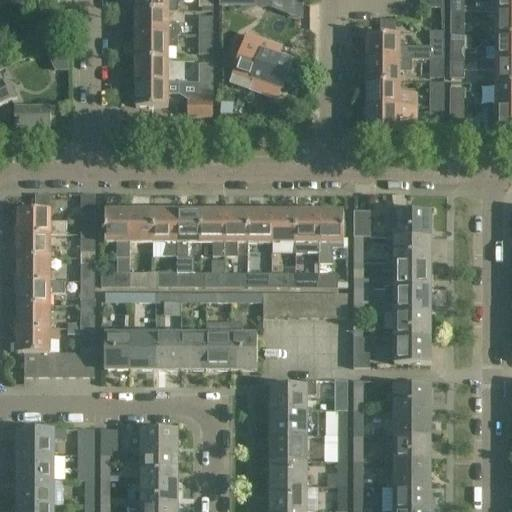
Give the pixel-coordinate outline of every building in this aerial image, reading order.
[(177,14),(177,0),(135,0),(136,13),(168,13),(168,14),(177,14)] [(213,9),(212,0),(198,0),(199,9),(213,9)] [(219,0),(219,9),(256,9),(256,7),(256,0),(219,0)] [(443,0),(419,0),(420,9),(443,10),(443,0)] [(449,0),(450,14),(465,14),(464,0),(449,0)] [(496,14),(511,14),(511,0),(495,0),(496,1),(476,1),(475,14),(496,14)] [(168,13),(136,13),(135,37),(177,37),(179,37),(179,26),(168,26),(168,14),(168,13)] [(465,14),(450,14),(449,38),(465,38),(465,14)] [(511,38),(511,14),(496,14),(496,38),(511,38)] [(198,37),(212,37),(213,19),(199,19),(198,37)] [(366,37),(366,62),(412,62),(429,62),(443,62),(443,34),(429,34),(429,48),(398,48),(398,37),(366,37)] [(135,37),(135,61),(168,61),(168,49),(177,49),(177,37),(135,37)] [(212,57),(212,37),(198,37),(198,56),(212,57)] [(465,38),(449,38),(449,61),(464,62),(465,38)] [(511,61),(511,38),(496,38),(495,49),(487,49),(487,61),(487,62),(511,61)] [(291,62),(261,52),(258,60),(244,55),(234,84),(249,90),(253,80),(281,89),(291,62)] [(168,61),(135,61),(135,85),(167,85),(168,61)] [(464,81),(464,62),(449,61),(449,81),(464,81)] [(495,86),(511,85),(511,61),(487,62),(487,61),(480,61),(480,72),(495,72),(495,86)] [(362,76),(362,83),(365,85),(366,85),(398,86),(398,73),(412,73),(412,62),(366,62),(366,74),(365,74),(362,76)] [(443,81),(443,62),(429,62),(429,81),(443,81)] [(199,67),(198,85),(212,85),(212,67),(199,67)] [(0,78),(0,108),(17,100),(9,81),(3,84),(0,78)] [(429,110),(443,110),(443,84),(429,84),(429,110)] [(135,85),(135,109),(167,109),(167,96),(179,97),(179,85),(167,85),(135,85)] [(212,105),(212,85),(198,85),(198,100),(187,100),(187,119),(211,119),(211,104),(212,105)] [(398,86),(366,85),(366,109),(417,110),(417,96),(398,96),(398,86)] [(511,85),(495,86),(495,109),(511,109),(511,85)] [(450,91),(450,109),(465,109),(465,91),(450,91)] [(51,108),(15,108),(15,129),(50,129),(51,108)] [(417,110),(366,109),(365,134),(398,134),(398,122),(417,122),(417,110)] [(464,133),(465,109),(450,109),(449,133),(464,133)] [(483,110),(483,142),(511,141),(511,109),(495,109),(495,111),(483,110)] [(443,110),(429,110),(429,133),(443,134),(443,110)] [(80,196),(80,236),(95,236),(95,213),(95,196),(80,196)] [(17,211),(17,235),(50,236),(66,236),(66,223),(50,223),(50,211),(17,211)] [(130,276),(130,245),(129,245),(129,212),(105,212),(105,245),(116,245),(116,276),(101,276),(101,290),(129,290),(129,276),(130,276)] [(129,245),(130,245),(153,245),(153,213),(129,212),(129,245)] [(153,213),(153,245),(165,245),(165,259),(176,259),(176,213),(153,213)] [(200,213),(176,213),(176,259),(188,259),(188,245),(200,245),(200,213)] [(224,213),(200,213),(200,245),(213,245),(213,259),(225,259),(225,245),(224,245),(224,213)] [(224,213),(224,245),(225,245),(225,259),(237,259),(238,245),(247,245),(247,213),(224,213)] [(271,213),(247,213),(247,245),(271,245),(271,213)] [(271,245),(295,246),(295,213),(271,213),(271,245)] [(318,254),(318,213),(295,213),(295,246),(295,256),(309,256),(309,254),(318,254)] [(318,213),(318,254),(319,254),(319,266),(333,266),(333,246),(343,246),(343,214),(318,213)] [(354,239),(364,239),(370,239),(369,214),(354,214),(354,239)] [(394,240),(430,240),(430,214),(394,214),(394,240)] [(50,260),(50,236),(17,235),(17,259),(50,260)] [(95,236),(80,236),(80,260),(95,260),(95,236)] [(354,264),(363,264),(364,239),(354,239),(354,264)] [(394,264),(430,265),(430,240),(394,240),(394,264)] [(50,283),(50,260),(17,259),(17,283),(50,283)] [(95,260),(80,260),(80,283),(94,283),(95,260)] [(353,289),(363,290),(363,264),(354,264),(353,289)] [(394,290),(430,290),(430,265),(394,264),(394,280),(384,280),(384,289),(394,289),(394,290)] [(129,290),(153,290),(153,276),(130,276),(129,276),(129,290)] [(153,276),(153,290),(176,290),(176,276),(153,276)] [(176,276),(176,290),(195,290),(195,276),(176,276)] [(205,290),(224,290),(224,276),(205,276),(205,290)] [(243,276),(224,276),(224,290),(242,290),(243,276)] [(252,290),(271,291),(271,276),(252,276),(252,290)] [(271,276),(271,291),(290,291),(290,276),(271,276)] [(300,291),(318,291),(318,277),(300,276),(300,291)] [(318,277),(318,291),(337,291),(338,277),(318,277)] [(50,283),(17,283),(17,307),(50,307),(50,295),(64,295),(64,283),(50,283)] [(94,283),(80,283),(80,307),(94,307),(94,283)] [(363,314),(363,290),(353,289),(353,314),(363,314)] [(430,315),(430,290),(394,290),(394,305),(383,305),(383,315),(394,315),(430,315)] [(104,306),(129,306),(129,296),(104,296),(104,306)] [(129,296),(129,306),(155,306),(155,296),(129,296)] [(180,306),(180,296),(155,296),(155,306),(180,306)] [(205,296),(180,296),(180,306),(205,307),(205,296)] [(231,307),(231,296),(205,296),(205,307),(231,307)] [(263,297),(231,296),(231,307),(263,307),(263,297)] [(275,320),(276,297),(263,297),(263,320),(275,320)] [(276,297),(275,320),(287,320),(287,297),(276,297)] [(299,320),(299,297),(287,297),(287,320),(299,320)] [(311,320),(311,297),(299,297),(299,320),(311,320)] [(322,320),(323,297),(311,297),(311,320),(322,320)] [(334,321),(334,297),(323,297),(322,320),(334,321)] [(347,297),(334,297),(334,321),(347,321),(347,297)] [(50,331),(50,307),(17,307),(17,330),(50,331)] [(94,307),(80,307),(79,331),(94,331),(94,307)] [(363,340),(363,314),(353,314),(353,340),(363,340)] [(430,340),(430,315),(394,315),(394,339),(394,340),(430,340)] [(231,336),(231,371),(256,371),(256,336),(242,336),(242,325),(231,325),(231,336)] [(24,355),(36,355),(50,355),(50,342),(60,342),(60,331),(50,331),(17,330),(17,343),(14,343),(14,354),(17,354),(17,355),(24,355)] [(79,356),(80,356),(94,356),(94,331),(79,331),(79,356)] [(129,371),(129,335),(103,335),(103,371),(129,371)] [(155,371),(155,335),(129,335),(129,371),(155,371)] [(180,336),(155,335),(155,371),(180,371),(180,336)] [(180,371),(205,371),(205,336),(180,336),(180,371)] [(231,371),(231,336),(205,336),(205,371),(231,371)] [(353,340),(353,355),(369,356),(369,340),(363,340),(353,340)] [(394,340),(394,365),(430,365),(430,340),(394,340)] [(36,380),(36,355),(24,355),(24,380),(36,380)] [(50,355),(36,355),(36,380),(53,380),(53,355),(50,355)] [(53,355),(53,380),(66,380),(66,355),(53,355)] [(66,355),(66,380),(80,380),(80,356),(79,356),(66,355)] [(94,356),(80,356),(80,380),(94,380),(94,356)] [(270,387),(270,413),(305,412),(305,398),(315,398),(315,384),(305,384),(305,387),(270,387)] [(337,412),(347,412),(347,384),(337,384),(337,412)] [(393,413),(430,413),(430,387),(394,387),(393,413)] [(353,412),(363,412),(363,388),(353,388),(353,412)] [(270,413),(270,437),(305,438),(305,412),(270,413)] [(337,438),(347,438),(347,412),(337,412),(337,438)] [(353,412),(353,438),(363,438),(363,412),(353,412)] [(393,438),(430,438),(430,413),(393,413),(393,438)] [(18,431),(18,457),(54,457),(54,441),(67,441),(66,431),(18,431)] [(142,457),(178,457),(178,432),(142,431),(142,457)] [(77,433),(77,457),(94,457),(94,432),(77,433)] [(100,432),(100,457),(110,457),(110,458),(118,458),(118,433),(100,432)] [(305,438),(270,437),(270,463),(305,463),(305,438)] [(337,464),(347,464),(347,438),(337,438),(337,464)] [(363,438),(353,438),(353,464),(363,464),(363,438)] [(393,464),(430,464),(430,438),(393,438),(393,464)] [(18,482),(54,482),(54,457),(18,457),(18,482)] [(94,482),(94,457),(77,457),(78,484),(84,484),(84,482),(94,482)] [(110,482),(110,458),(110,457),(100,457),(100,482),(110,482)] [(178,483),(178,457),(142,457),(142,482),(178,483)] [(305,463),(270,463),(270,489),(305,489),(305,463)] [(337,489),(347,489),(347,464),(337,464),(337,489)] [(363,464),(353,464),(353,489),(363,489),(363,464)] [(387,489),(387,490),(393,490),(393,489),(430,489),(430,464),(393,464),(393,480),(387,480),(387,489)] [(17,507),(54,508),(54,482),(18,482),(17,507)] [(84,508),(94,508),(94,482),(84,482),(84,484),(84,508)] [(100,508),(110,508),(110,482),(100,482),(100,508)] [(142,508),(178,508),(178,483),(142,482),(142,508)] [(305,511),(305,489),(270,489),(269,511),(305,511)] [(336,511),(346,511),(347,489),(337,489),(336,511)] [(362,511),(363,489),(353,489),(352,511),(362,511)] [(393,511),(429,511),(430,489),(393,489),(393,490),(393,511)]
